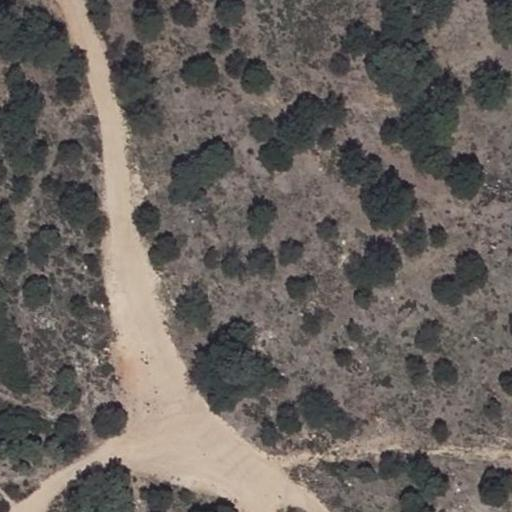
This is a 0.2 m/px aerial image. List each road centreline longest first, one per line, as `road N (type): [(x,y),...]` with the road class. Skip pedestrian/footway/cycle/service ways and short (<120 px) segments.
road 1 (track): [(241,511),(203,452),(148,322),(98,75),(58,0)]
road 2 (track): [(320,511),(286,486),(203,452),(137,446),(92,458),(35,511)]
